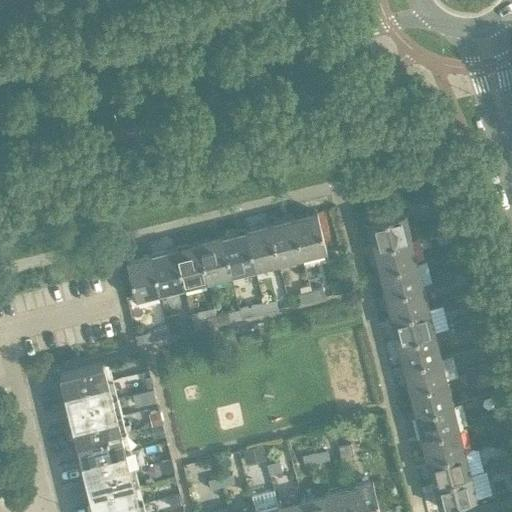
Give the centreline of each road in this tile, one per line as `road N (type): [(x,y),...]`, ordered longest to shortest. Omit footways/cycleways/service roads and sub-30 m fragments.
road 1 (secondary): [(0,121),(432,16)]
road 2 (secondary): [(272,0),(0,68)]
road 3 (residential): [(42,500),(48,473),(11,328)]
road 4 (residential): [(507,143),(499,18)]
road 5 (residential): [(460,28),(507,143)]
